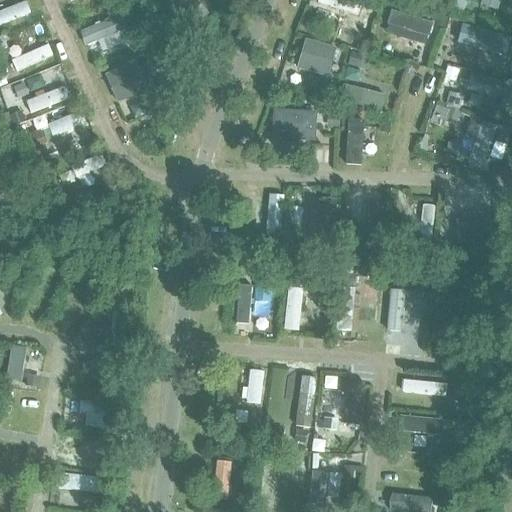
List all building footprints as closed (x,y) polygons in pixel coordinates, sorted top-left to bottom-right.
[(18,0),(0,7),(0,22),(1,24),(35,10),(31,0),(18,0)] [(90,46),(125,44),(124,17),(89,19),(90,46)] [(511,33),(463,21),(458,39),(508,50),(511,33)] [(423,32),(419,56),(431,58),(436,34),(423,32)] [(299,64),(330,74),(340,44),(308,34),(299,64)] [(52,42),(15,53),(18,66),(56,55),(52,42)] [(358,78),(365,53),(354,50),(347,75),(358,78)] [(109,70),(120,98),(162,82),(151,53),(109,70)] [(444,81),(464,85),(469,64),(448,60),(444,81)] [(503,92),(506,77),(472,70),(469,85),(503,92)] [(346,80),(343,97),(382,105),(385,88),(346,80)] [(68,83),(22,99),(26,112),(72,96),(68,83)] [(449,87),(448,99),(431,97),(428,120),(446,122),(448,102),(462,104),(463,89),(449,87)] [(131,94),(136,114),(151,111),(146,90),(131,94)] [(483,105),(486,92),(472,90),(470,103),(483,105)] [(50,122),(56,134),(89,118),(83,106),(50,122)] [(317,106),(276,107),(277,144),(330,144),(329,124),(318,124),(317,106)] [(460,159),(490,163),(496,118),(466,114),(460,159)] [(349,161),(368,162),(371,117),(353,115),(349,161)] [(33,145),(50,139),(45,124),(28,131),(33,145)] [(432,148),(430,133),(417,135),(419,150),(432,148)] [(75,161),(78,174),(104,168),(101,155),(75,161)] [(74,167),(57,172),(62,187),(79,181),(74,167)] [(271,191),(268,230),(285,231),(287,192),(271,191)] [(335,213),(336,197),(315,196),(314,211),(335,213)] [(422,231),(435,231),(437,203),(423,202),(422,231)] [(494,215),(459,214),(458,242),(494,243),(494,215)] [(258,304),(272,305),(274,277),(259,276),(258,304)] [(244,297),(256,298),(257,281),(245,281),(244,297)] [(282,328),(303,329),(305,284),(284,283),(282,328)] [(389,330),(405,330),(407,286),(391,285),(389,330)] [(240,299),(238,320),(251,321),(253,300),(240,299)] [(16,344),(10,376),(26,378),(32,346),(16,344)] [(44,365),(45,347),(32,346),(31,365),(44,365)] [(88,358),(85,376),(103,379),(106,361),(88,358)] [(249,366),(247,402),(265,403),(267,367),(249,366)] [(298,437),(314,438),(317,372),(301,372),(298,437)] [(403,391),(454,394),(455,379),(404,376),(403,391)] [(351,377),(349,419),(366,420),(368,377),(351,377)] [(96,425),(101,392),(85,390),(82,411),(89,412),(87,423),(96,425)] [(444,415),(409,413),(408,428),(443,430),(444,415)] [(97,452),(98,430),(68,429),(67,450),(97,452)] [(431,430),(431,440),(422,440),(422,454),(446,454),(446,430),(431,430)] [(315,443),(327,444),(328,431),(315,431),(315,443)] [(324,497),(327,452),(316,451),(313,496),(324,497)] [(97,469),(99,457),(85,455),(83,467),(97,469)] [(216,499),(232,500),(234,458),(218,457),(216,499)] [(272,504),(275,464),(265,463),(262,503),(272,504)] [(67,487),(100,487),(100,472),(67,471),(67,487)] [(244,502),(243,474),(233,474),(234,503),(244,502)] [(434,510),(435,492),(392,490),(391,508),(434,510)]
